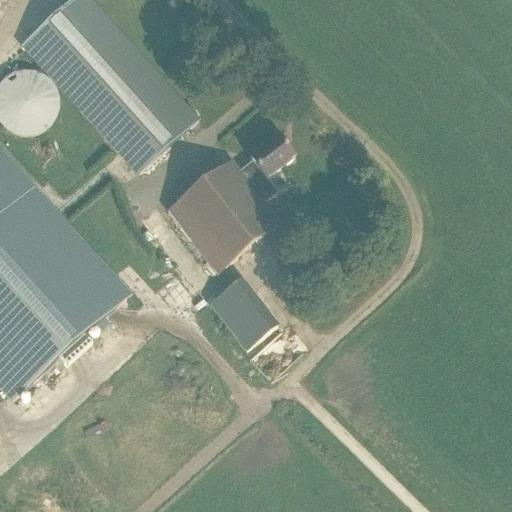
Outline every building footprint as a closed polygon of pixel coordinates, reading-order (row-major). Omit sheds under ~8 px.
[(88,0),(75,0),(22,47),(138,178),(198,124),(88,0)] [(57,116),(59,106),(57,97),(54,89),(47,82),(40,77),(31,74),(21,74),(12,77),(5,82),(0,86),(0,125),(5,131),(12,136),(21,139),(31,139),(40,136),(47,131),(54,124),(57,116)] [(294,160),(279,140),(249,163),(250,166),(238,175),(231,165),(168,213),(217,277),(280,229),(263,206),(277,196),(266,182),(294,160)] [(44,203),(0,154),(0,386),(15,402),(126,302),(40,207),(44,203)] [(241,282),(210,307),(246,354),(277,329),(241,282)]
